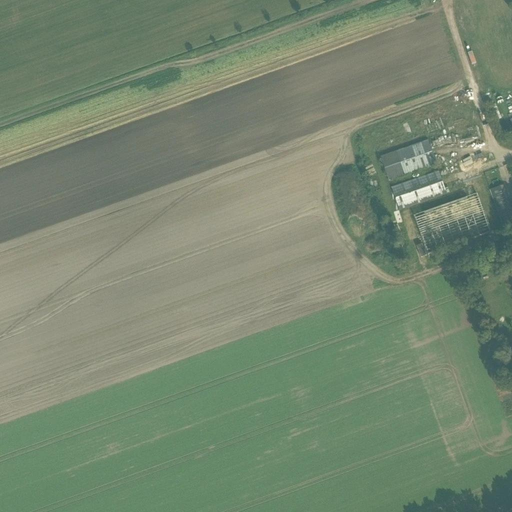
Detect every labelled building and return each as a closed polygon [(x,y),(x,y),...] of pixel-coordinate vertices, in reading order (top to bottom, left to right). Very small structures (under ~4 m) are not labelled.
[(382,158),(392,184),(437,167),(427,142),(382,158)] [(447,196),(439,172),(391,188),(399,212),(447,196)] [(511,210),(503,186),(489,191),(503,230),(511,226),(511,210)] [(430,255),(491,233),(479,197),(417,218),(430,255)] [(426,256),(422,245),(416,247),(421,259),(426,256)]
